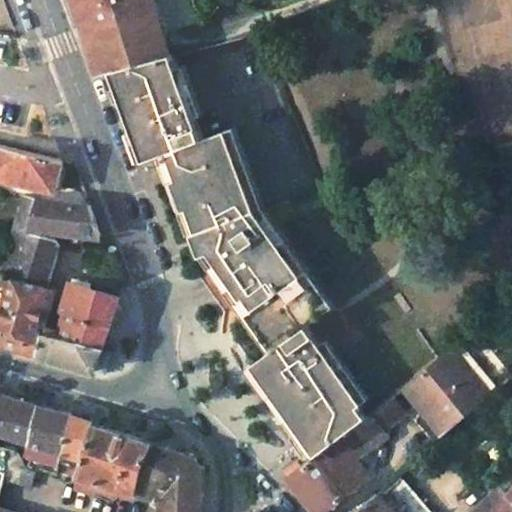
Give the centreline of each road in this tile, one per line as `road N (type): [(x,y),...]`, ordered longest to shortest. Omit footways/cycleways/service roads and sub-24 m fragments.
road 1 (tertiary): [(159,402),(160,313),(40,0)]
road 2 (tertiary): [(159,402),(89,393),(0,364)]
